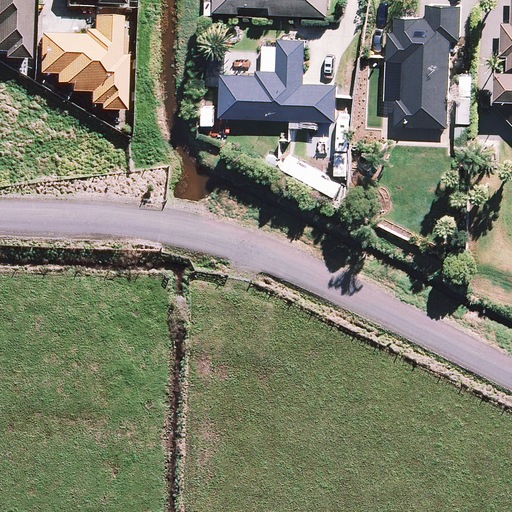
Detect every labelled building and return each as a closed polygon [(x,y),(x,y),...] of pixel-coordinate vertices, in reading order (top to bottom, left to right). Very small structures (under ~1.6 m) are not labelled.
[(4,64),(30,65),(32,0),(0,0),(0,57),(4,57),(4,64)] [(66,0),(66,4),(96,5),(95,10),(125,11),(125,0),(66,0)] [(274,17),(333,19),(333,0),(218,0),(218,14),(243,15),(244,9),(274,10),(274,17)] [(399,128),(452,130),(455,43),(464,44),(465,9),(430,8),(430,21),(400,20),(399,36),(393,35),(391,63),(407,64),(406,101),(400,101),(399,128)] [(84,41),(41,39),(39,79),(56,80),(55,90),(70,91),(70,98),(90,98),(90,110),(100,110),(100,116),(125,117),(127,61),(120,61),(122,23),(94,22),(94,36),(84,36),(84,41)] [(511,24),(506,24),(505,59),(511,58),(511,59),(511,74),(500,73),(499,102),(511,102),(511,24)] [(224,119),(340,124),(342,88),(308,86),(310,42),(283,41),(281,73),(260,73),(260,79),(226,77),(224,119)]
